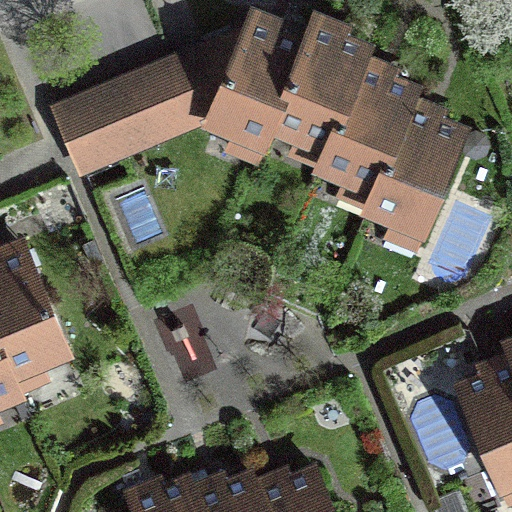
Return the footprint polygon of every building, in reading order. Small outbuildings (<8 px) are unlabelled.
[(436,108),(415,99),(419,88),(394,78),(397,71),(388,68),(367,59),(371,48),(345,37),(349,27),(339,23),(317,14),(304,43),(282,33),(286,25),(275,21),(252,11),(208,116),(237,128),(229,147),(260,159),(275,123),(301,134),(294,152),(348,174),(341,192),(396,215),(388,233),(418,246),(467,131),(441,120),(445,112),(436,108)] [(58,111),(82,169),(195,121),(171,64),(153,71),(123,84),(94,96),(69,106),(58,111)] [(0,415),(2,415),(0,410),(0,392),(51,372),(43,355),(70,344),(27,241),(4,251),(0,252),(0,415)] [(511,342),(507,345),(511,357),(511,358),(498,364),(481,371),(484,379),(459,389),(506,501),(511,498),(511,342)] [(215,478),(197,486),(192,475),(165,487),(162,479),(151,483),(126,494),(134,511),(335,511),(317,467),(293,478),(289,470),(278,475),(260,482),(255,471),(230,482),(227,473),(215,478)] [(435,511),(468,511),(458,488),(431,500),(435,511)]
